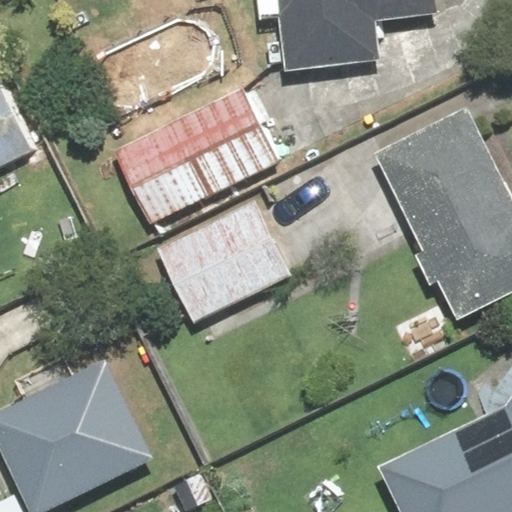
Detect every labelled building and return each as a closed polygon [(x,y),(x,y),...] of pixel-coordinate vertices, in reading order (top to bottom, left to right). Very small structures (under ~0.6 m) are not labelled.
[(271,0),(272,17),(298,16),(300,68),(455,61),(452,0),(271,0)] [(3,68),(0,69),(0,170),(42,151),(3,68)] [(256,92),(124,151),(158,227),(290,167),(256,92)] [(387,152),(464,318),(511,296),(511,146),(492,104),(387,152)] [(277,192),(166,239),(201,320),(311,273),(277,192)] [(17,313),(0,320),(0,388),(43,369),(17,313)] [(118,352),(1,404),(48,507),(165,454),(118,352)] [(511,511),(511,399),(387,456),(412,511),(511,511)]
